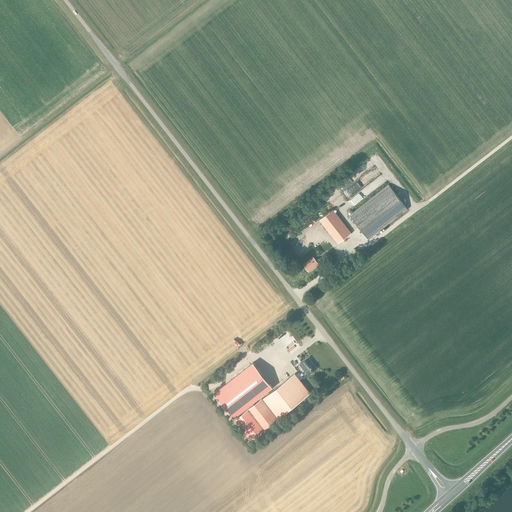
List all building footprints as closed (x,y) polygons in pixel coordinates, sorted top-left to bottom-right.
[(377,170),(383,166),(377,157),(371,162),(377,170)] [(359,180),(374,166),(370,162),(358,173),(358,174),(356,177),(359,180)] [(389,185),(350,215),(368,239),(407,209),(389,185)] [(337,243),(351,233),(333,210),(319,220),(337,243)] [(302,266),(307,273),(322,261),(319,257),(316,260),(314,256),(302,266)] [(309,373),(317,368),(309,357),(301,363),(309,373)] [(241,415),(253,406),(251,404),(272,388),(253,363),(214,392),(233,418),(239,413),(241,415)] [(295,373),(263,398),(279,418),(310,393),(295,373)] [(250,440),(277,419),(262,399),(253,406),(241,415),(235,420),(250,440)]
